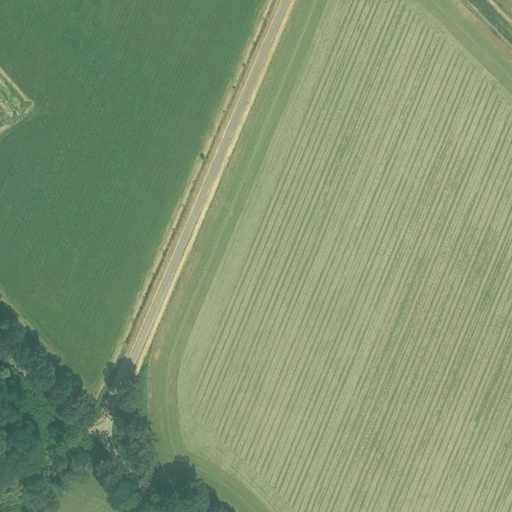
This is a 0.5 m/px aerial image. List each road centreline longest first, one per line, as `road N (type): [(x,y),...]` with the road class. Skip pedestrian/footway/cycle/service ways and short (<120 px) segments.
road 1 (unclassified): [(172,511),(112,454),(108,421),(286,0)]
road 2 (track): [(0,354),(112,454)]
